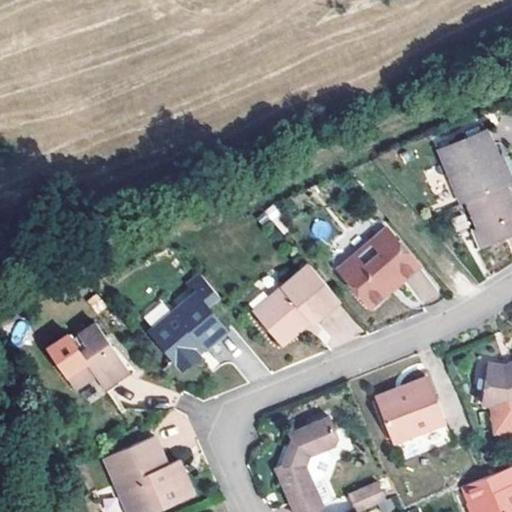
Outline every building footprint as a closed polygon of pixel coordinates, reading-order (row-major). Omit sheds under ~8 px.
[(444,150),(467,204),(473,202),(511,186),(500,160),(503,159),(491,130),(444,150)] [(416,149),(403,154),(408,165),(421,160),(416,149)] [(500,160),(511,186),(511,185),(511,170),(506,157),(503,159),(500,160)] [(511,186),(473,202),(483,230),(490,247),(511,238),(511,186)] [(343,270),(373,305),(400,283),(403,286),(426,268),(393,229),(343,270)] [(490,247),(483,230),(476,232),(483,249),(490,247)] [(345,300),(314,264),(257,312),(284,342),(291,337),(300,334),(305,325),(312,319),(316,324),(345,300)] [(221,296),(207,279),(194,290),(198,293),(154,330),(187,367),(203,353),(198,348),(204,344),(208,349),(231,330),(210,306),(221,296)] [(375,308),(403,286),(400,283),(373,305),(375,308)] [(71,334),(53,346),(60,358),(57,361),(67,376),(71,374),(80,385),(99,374),(108,387),(132,371),(100,323),(75,339),(71,334)] [(203,353),(208,349),(204,344),(198,348),(203,353)] [(507,367),(492,365),(486,405),(494,407),(496,434),(511,432),(511,369),(509,370),(507,367)] [(381,403),(396,443),(448,423),(430,377),(409,386),(411,390),(381,403)] [(411,390),(409,386),(379,397),(381,403),(411,390)] [(284,463),(275,467),(294,511),(307,511),(322,506),(313,484),(305,465),(309,458),(327,451),(333,448),(339,440),(330,418),(289,434),(294,446),(284,463)] [(455,441),(448,423),(396,443),(403,461),(455,441)] [(176,477),(171,464),(158,435),(124,449),(147,502),(165,494),(170,505),(196,494),(187,472),(176,477)] [(331,462),(327,451),(309,458),(305,465),(313,484),(323,480),(331,462)] [(182,459),(171,464),(176,477),(187,472),(182,459)] [(511,511),(511,466),(497,472),(465,485),(472,503),(470,503),(473,511),(511,511)] [(323,480),(313,484),(322,506),(332,503),(323,480)] [(360,511),(388,499),(379,481),(352,493),(360,511)] [(123,511),(122,499),(110,500),(110,490),(101,491),(102,511),(123,511)] [(150,511),(154,511),(170,505),(165,494),(147,502),(150,511)]
